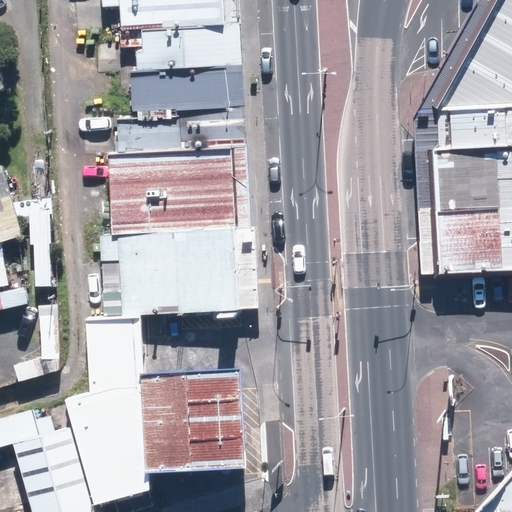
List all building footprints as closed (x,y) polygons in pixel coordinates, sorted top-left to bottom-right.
[(122,0),(128,108),(100,110),(100,321),(148,319),(260,315),(241,0),(122,0)] [(430,87),(434,280),(442,280),(511,276),(511,0),(478,0),(440,69),(430,87)] [(0,290),(8,290),(2,246),(24,239),(3,171),(0,172),(0,290)] [(47,211),(28,212),(31,291),(51,290),(47,211)] [(40,358),(13,365),(18,383),(44,376),(41,363),(56,362),(53,316),(37,317),(40,358)] [(74,429),(100,511),(149,498),(148,319),(100,321),(101,401),(68,409),(74,429)] [(151,376),(153,472),(255,470),(253,374),(151,376)] [(56,435),(14,449),(34,511),(100,511),(74,429),(56,435)] [(511,511),(511,461),(465,511),(511,511)]
